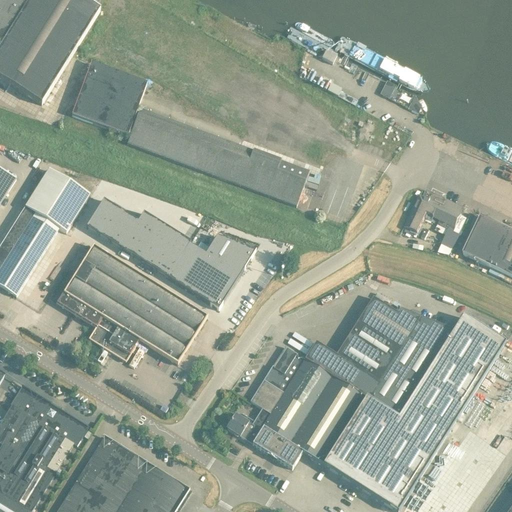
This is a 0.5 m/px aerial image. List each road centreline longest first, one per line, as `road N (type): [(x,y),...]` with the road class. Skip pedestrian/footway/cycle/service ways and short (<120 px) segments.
road 1 (unclassified): [(177,442),(273,302),(357,249),(404,185)]
road 2 (unclassified): [(177,442),(0,333)]
